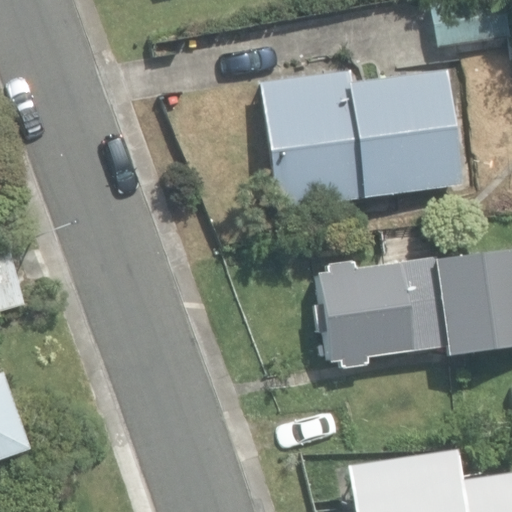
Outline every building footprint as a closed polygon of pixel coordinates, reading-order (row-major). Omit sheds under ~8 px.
[(446,0),(427,2),(433,45),(506,36),(501,0),(446,0)] [(255,84),(272,210),(458,184),(443,71),(348,84),(346,72),(255,84)] [(0,243),(0,302),(22,295),(4,242),(0,243)] [(336,361),(337,369),(364,365),(363,357),(441,347),(442,355),(511,346),(511,249),(351,270),(350,263),(322,266),(323,273),(312,274),(324,363),(336,361)] [(0,456),(21,449),(0,389),(0,456)] [(341,466),(347,511),(511,511),(511,471),(455,479),(451,451),(341,466)]
